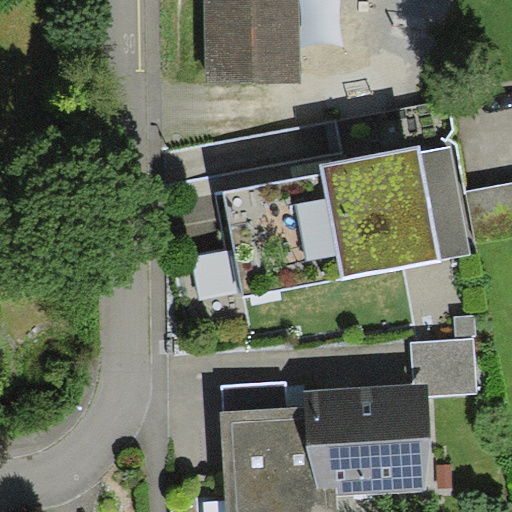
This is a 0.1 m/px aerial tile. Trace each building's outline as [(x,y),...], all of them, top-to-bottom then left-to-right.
[(196,0),(198,80),(271,79),(269,0),(196,0)] [(244,292),(511,240),(511,189),(458,200),(449,155),(428,159),(425,141),(222,180),(244,292)] [(411,341),(413,384),(428,383),(428,397),(476,395),(473,338),(411,341)] [(310,449),(309,391),(288,392),(287,380),(223,385),(225,412),(221,411),(227,511),(336,511),(336,497),(335,489),(319,489),(310,449)] [(413,384),(309,391),(310,449),(319,489),(335,489),(336,497),(426,491),(433,443),(428,397),(428,383),(413,384)]
